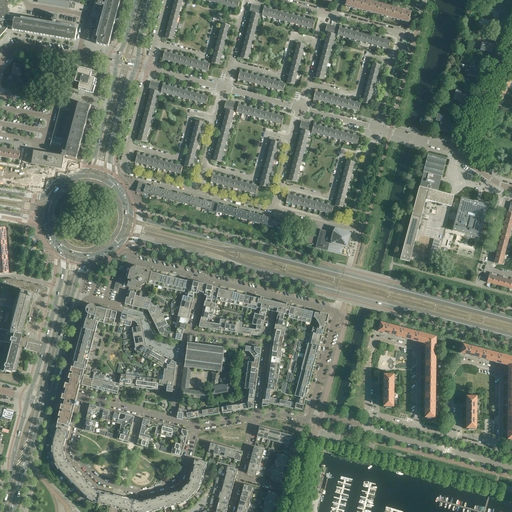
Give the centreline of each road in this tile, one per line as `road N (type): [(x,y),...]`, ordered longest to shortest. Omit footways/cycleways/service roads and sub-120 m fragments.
road 1 (secondary): [(115,244),(134,239),(511,338)]
road 2 (secondary): [(511,318),(126,209)]
road 3 (residential): [(203,278),(128,259),(116,303),(83,301),(60,390)]
road 4 (residential): [(85,397),(75,456),(99,482),(119,488),(140,493),(175,483),(194,426)]
road 5 (residential): [(366,415),(371,350),(383,338),(418,353),(415,427)]
road 6 (residential): [(449,435),(451,374),(467,360),(501,374),(498,448)]
road 7 (residential): [(301,418),(310,411),(335,314),(276,297)]
road 8 (secondary): [(56,245),(63,265),(31,400)]
road 9 (secondary): [(43,404),(89,256)]
road 10 (residential): [(363,426),(511,467)]
road 11 (residential): [(0,133),(42,141),(78,53)]
road 12 (residential): [(454,150),(511,36)]
road 13 (secondary): [(115,186),(109,158),(136,64)]
road 14 (secondary): [(116,59),(93,158),(77,175)]
road 15 (residential): [(280,185),(330,197),(344,151),(368,159)]
road 16 (residential): [(127,144),(178,158),(190,115),(217,116)]
road 17 (residential): [(204,166),(255,176),(267,133),(293,137)]
road 18 (residential): [(231,63),(281,77),(294,34),(318,40)]
road 19 (residential): [(154,43),(205,56),(218,14),(242,20)]
road 20 (residential): [(307,82),(356,95),(369,53),(394,59)]
